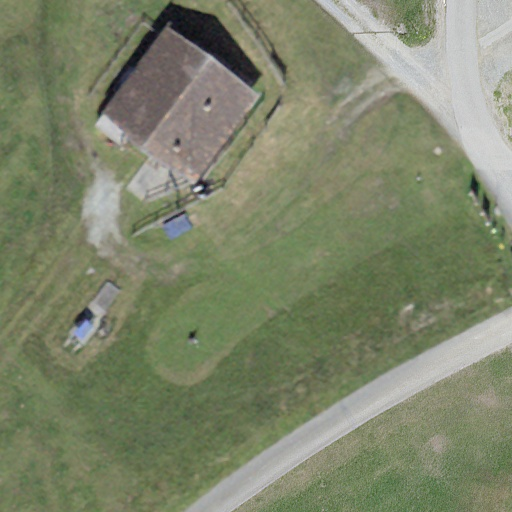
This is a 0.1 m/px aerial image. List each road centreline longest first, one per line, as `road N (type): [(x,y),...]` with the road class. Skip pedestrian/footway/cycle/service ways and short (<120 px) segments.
road 1 (track): [(511,326),(336,420),(205,511)]
road 2 (unclassified): [(511,166),(454,87),(461,0)]
road 3 (track): [(454,87),(399,60),(329,0)]
